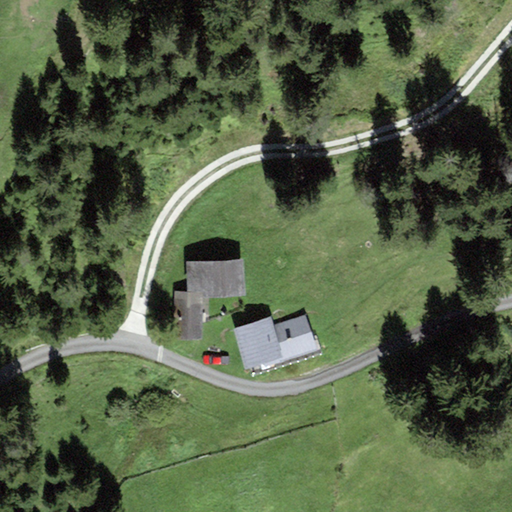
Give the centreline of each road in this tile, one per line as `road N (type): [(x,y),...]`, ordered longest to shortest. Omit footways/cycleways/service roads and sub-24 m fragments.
road 1 (track): [(124,346),(166,215),(198,181),(270,148),(308,148),(443,111),(511,34)]
road 2 (unclassified): [(0,377),(44,352),(124,346),(257,394),(511,309)]
